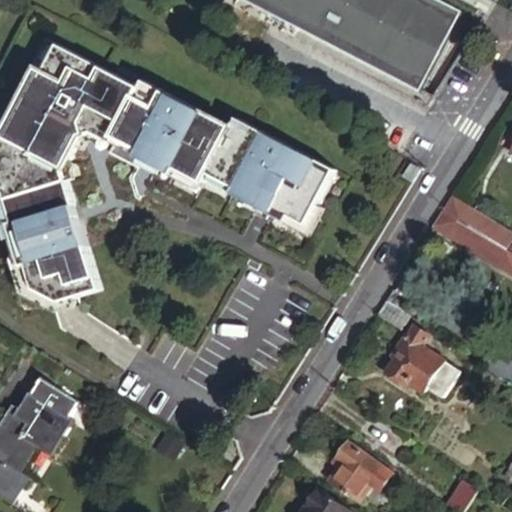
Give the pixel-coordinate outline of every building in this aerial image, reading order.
[(463,9),(445,0),(246,0),(420,91),(463,9)] [(87,131),(115,73),(58,43),(44,70),(38,67),(0,140),(0,182),(12,222),(8,224),(27,287),(58,301),(99,288),(66,174),(83,138),(87,131)] [(117,138),(141,87),(115,73),(87,131),(83,138),(93,135),(113,144),(117,138)] [(232,127),(144,80),(141,87),(117,138),(143,151),(139,158),(174,176),(177,169),(203,183),(207,174),(233,187),(230,193),(285,222),(288,216),(305,225),(335,169),(237,118),(232,127)] [(412,183),(420,170),(411,165),(403,177),(412,183)] [(488,235),(445,208),(435,225),(478,251),(488,235)] [(509,247),(488,235),(478,251),(499,263),(509,247)] [(511,249),(509,247),(499,263),(511,271),(511,249)] [(414,273),(407,268),(388,297),(395,303),(414,273)] [(395,303),(388,297),(379,312),(402,328),(411,314),(395,303)] [(433,336),(415,324),(398,347),(402,351),(388,370),(406,384),(409,380),(423,391),(428,385),(445,397),(464,371),(427,344),(433,336)] [(42,378),(32,393),(70,417),(80,401),(42,378)] [(511,405),(511,388),(510,387),(502,398),(511,405)] [(70,417),(32,393),(29,392),(19,408),(12,404),(0,422),(0,493),(4,496),(36,447),(51,456),(74,420),(70,417)] [(382,445),(392,430),(368,413),(358,428),(382,445)] [(405,438),(392,430),(382,445),(394,453),(405,438)] [(383,461),(349,438),(337,454),(342,458),(330,476),(361,497),(374,480),(369,477),(371,474),(374,475),(383,461)] [(466,511),(483,489),(466,478),(449,502),(463,511),(466,511)] [(354,511),(356,510),(322,486),(304,511),(354,511)]
